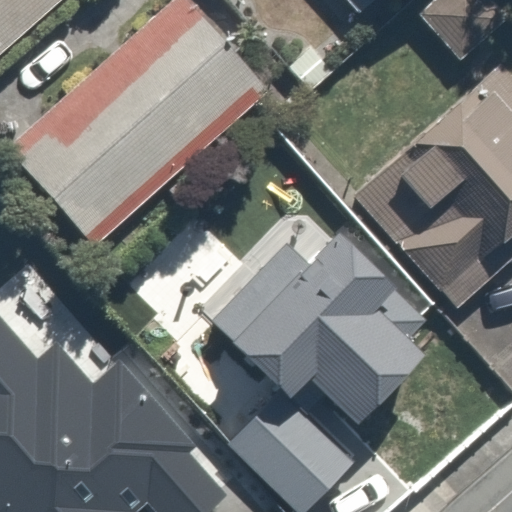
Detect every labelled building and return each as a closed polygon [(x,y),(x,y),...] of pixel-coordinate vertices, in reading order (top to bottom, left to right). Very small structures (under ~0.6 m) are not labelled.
[(0,0),(0,85),(89,0),(0,0)] [(283,105),(193,0),(192,0),(13,153),(103,259),(283,105)] [(401,0),(414,13),(428,0),(401,0)] [(511,70),(505,63),(354,202),(463,321),(511,276),(511,70)] [(479,360),(345,228),(316,257),(286,227),(192,321),(269,397),(228,438),(302,511),(333,511),(365,480),(319,434),(349,403),(393,447),(479,360)] [(0,511),(257,511),(113,350),(62,396),(0,325),(0,511)]
